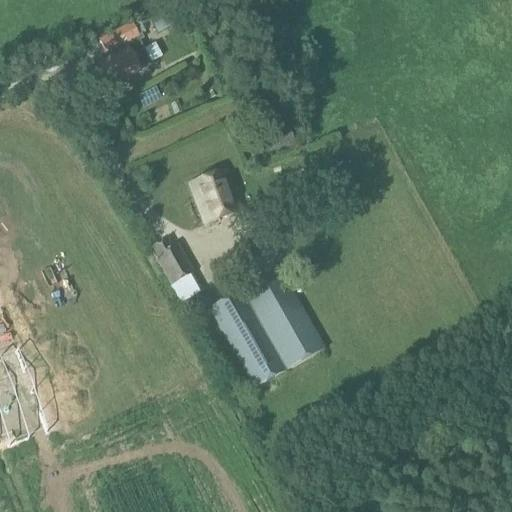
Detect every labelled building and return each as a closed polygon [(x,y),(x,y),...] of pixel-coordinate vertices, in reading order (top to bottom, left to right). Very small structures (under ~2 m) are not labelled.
[(150,20),(154,28),(158,35),(187,20),(179,5),(150,20)] [(142,37),(145,35),(138,21),(131,24),(132,25),(98,42),(108,61),(101,65),(112,86),(152,66),(138,44),(144,40),(142,37)] [(247,72),(233,39),(222,43),(237,77),(247,72)] [(112,102),(142,87),(137,77),(107,93),(112,102)] [(175,115),(182,112),(178,103),(171,106),(175,115)] [(288,128),(256,141),(257,146),(249,150),(253,161),(261,158),(262,159),(295,147),(288,128)] [(204,227),(242,212),(227,173),(189,187),(204,227)] [(180,307),(203,294),(178,246),(171,250),(168,241),(150,250),(180,307)] [(323,351),(279,271),(212,312),(260,389),(323,351)] [(17,348),(0,354),(0,450),(49,431),(17,348)]
